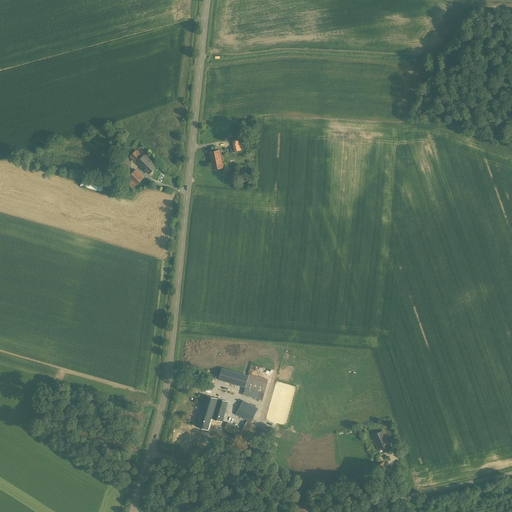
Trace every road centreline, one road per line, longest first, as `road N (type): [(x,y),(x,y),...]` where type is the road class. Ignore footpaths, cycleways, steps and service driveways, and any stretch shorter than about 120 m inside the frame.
road 1 (tertiary): [(149,453),(172,343),(206,0)]
road 2 (unclassified): [(344,511),(511,471)]
road 3 (unclassified): [(149,453),(310,511)]
road 4 (unknown): [(158,417),(238,442),(246,485)]
